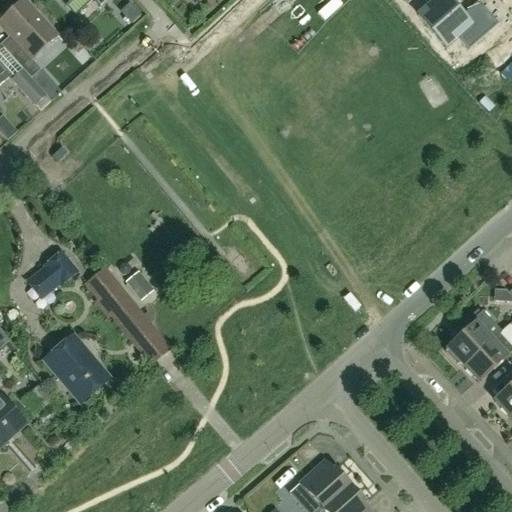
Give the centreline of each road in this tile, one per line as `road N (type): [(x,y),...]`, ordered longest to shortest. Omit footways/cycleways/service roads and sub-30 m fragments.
road 1 (residential): [(0,163),(166,25)]
road 2 (residential): [(511,493),(381,339)]
road 3 (residential): [(320,392),(181,511)]
road 4 (residential): [(511,218),(381,339)]
road 5 (residential): [(320,392),(427,511)]
